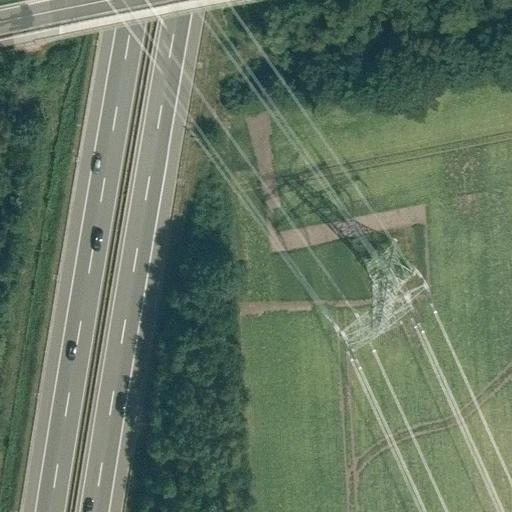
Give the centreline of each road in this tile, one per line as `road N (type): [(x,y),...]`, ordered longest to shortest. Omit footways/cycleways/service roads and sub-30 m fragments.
road 1 (motorway): [(94,511),(181,0)]
road 2 (motorway): [(136,0),(50,511)]
